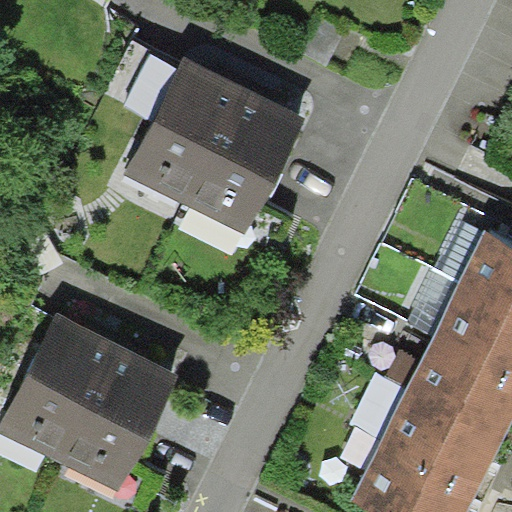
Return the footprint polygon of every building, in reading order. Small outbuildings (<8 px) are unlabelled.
[(102,0),(19,0),(16,14),(94,33),(102,0)] [(302,111),(181,54),(126,167),(247,225),(302,111)] [(511,235),(473,217),(443,281),(511,312),(511,235)] [(511,312),(443,281),(419,330),(511,371),(511,312)] [(174,367),(56,311),(0,427),(0,435),(114,490),(174,367)] [(511,371),(419,330),(392,388),(493,431),(511,391),(511,371)] [(392,388),(369,437),(470,481),(493,431),(392,388)] [(399,511),(454,511),(470,481),(369,437),(345,486),(399,511)]
